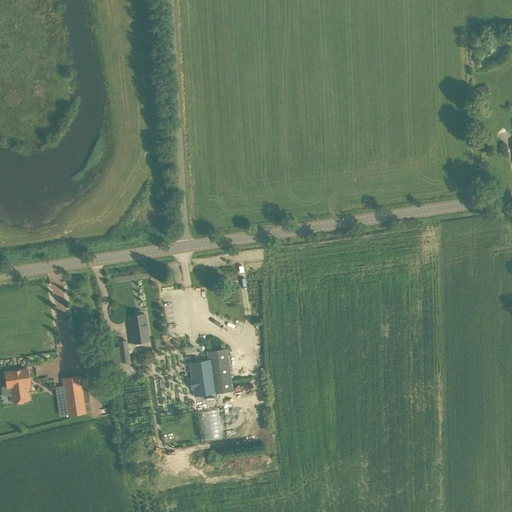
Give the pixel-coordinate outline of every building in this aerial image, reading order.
[(184,332),(183,322),(181,322),(180,317),(187,317),(187,312),(178,313),(178,309),(169,310),(171,333),(184,332)] [(132,343),(148,340),(145,314),(129,316),(131,328),(130,329),(132,343)] [(111,364),(118,363),(130,361),(127,340),(118,341),(118,347),(109,348),(111,364)] [(233,390),(227,349),(207,351),(208,361),(210,360),(211,368),(190,371),(193,396),(215,393),(233,390)] [(28,368),(4,371),(6,388),(10,388),(11,395),(10,395),(11,403),(30,400),(27,385),(31,384),(28,368)] [(68,405),(61,406),(62,415),(69,414),(69,415),(85,413),(85,412),(91,411),(88,389),(82,390),(79,376),(64,378),(68,405)] [(203,398),(205,438),(223,437),(220,397),(203,398)]
